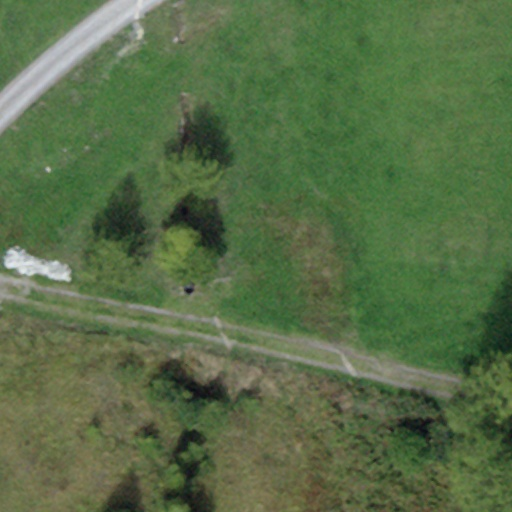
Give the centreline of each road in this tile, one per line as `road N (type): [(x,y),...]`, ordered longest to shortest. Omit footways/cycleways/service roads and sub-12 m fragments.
road 1 (track): [(511,403),(0,287)]
road 2 (track): [(136,0),(0,123)]
